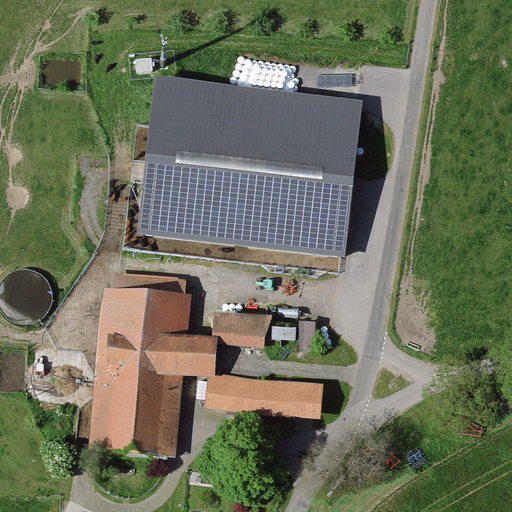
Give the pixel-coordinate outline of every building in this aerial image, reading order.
[(361,106),(157,86),(141,245),(346,265),(361,106)] [(0,289),(25,310),(45,286),(20,266),(0,289)] [(112,289),(186,292),(187,277),(112,274),(112,289)] [(102,292),(90,454),(174,460),(180,381),(208,383),(214,384),(214,380),(217,351),(217,345),(212,345),(188,343),(191,298),(102,292)] [(272,322),(214,319),(212,345),(217,345),(217,351),(264,352),(264,342),(272,322)] [(299,345),(313,345),(314,322),(300,321),(299,345)] [(214,384),(208,383),(205,415),(320,425),(324,388),(214,380),(214,384)]
